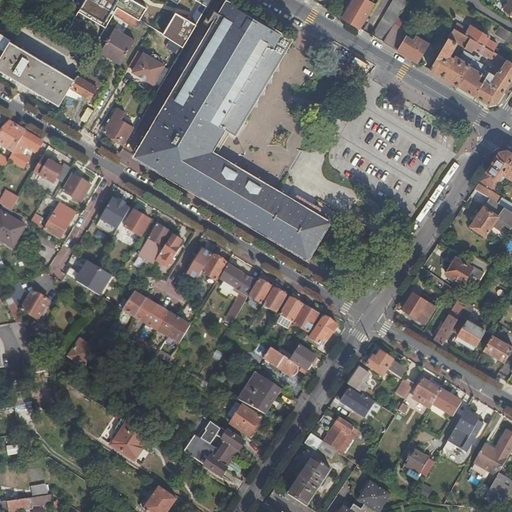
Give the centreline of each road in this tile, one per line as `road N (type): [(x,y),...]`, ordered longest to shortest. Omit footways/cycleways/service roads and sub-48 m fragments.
road 1 (secondary): [(280,0),(497,126)]
road 2 (tertiary): [(238,511),(370,318)]
road 3 (tertiary): [(370,318),(497,126)]
road 4 (residential): [(204,222),(370,318)]
road 5 (residential): [(370,318),(511,403)]
road 6 (residential): [(0,105),(113,170)]
